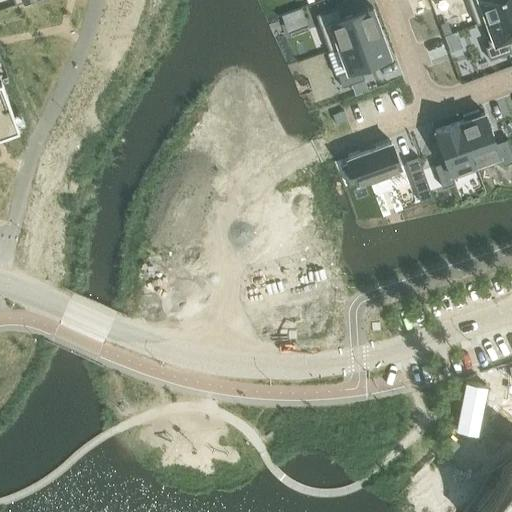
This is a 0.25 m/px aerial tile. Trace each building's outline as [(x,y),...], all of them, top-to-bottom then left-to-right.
[(511,0),(468,0),(476,23),(511,9),(511,0)] [(338,5),(316,13),(329,50),(382,31),(373,6),(342,17),(338,5)] [(511,9),(476,23),(477,24),(481,22),(489,44),(485,46),(490,59),(511,51),(508,39),(511,37),(511,9)] [(440,23),(444,34),(452,32),(448,20),(440,23)] [(382,31),(329,50),(329,51),(338,48),(347,71),(338,74),(342,86),(364,78),(360,66),(391,55),(382,31)] [(0,134),(19,127),(0,75),(0,134)] [(465,119),(460,120),(477,169),(501,160),(503,165),(511,161),(511,149),(508,138),(496,142),(485,111),(480,113),(478,109),(463,115),(465,119)] [(446,160),(434,164),(442,187),(455,182),(453,177),(477,169),(460,120),(435,129),(446,160)] [(350,162),(342,165),(350,185),(357,182),(369,178),(370,183),(391,175),(389,171),(401,166),(391,141),(348,157),(350,162)] [(418,155),(406,160),(414,182),(426,178),(418,155)] [(426,178),(414,182),(421,202),(433,197),(426,178)] [(484,506),(482,508),(482,509),(483,511),(511,511),(511,470),(506,481),(484,506)]
